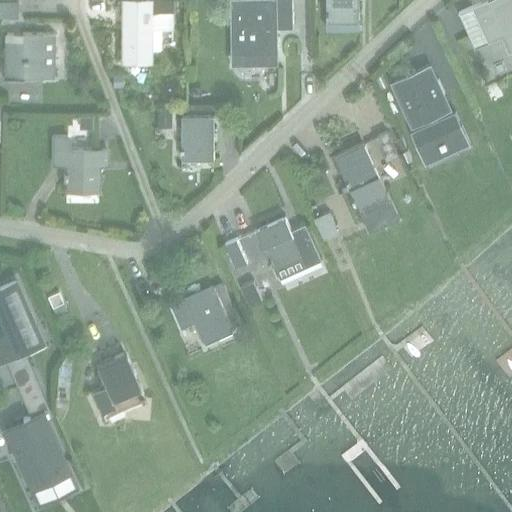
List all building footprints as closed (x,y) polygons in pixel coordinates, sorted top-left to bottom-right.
[(18,0),(0,0),(0,16),(17,17),(18,0)] [(171,0),(122,0),(122,61),(149,61),(149,49),(159,49),(159,28),(171,28),(171,0)] [(293,27),(292,10),(292,0),(230,0),(231,64),(278,63),(277,27),(293,27)] [(326,0),(326,21),(358,22),(358,0),(326,0)] [(511,0),(484,0),(472,5),(488,39),(503,32),(510,48),(511,47),(511,0)] [(53,33),(40,33),(40,32),(22,32),(22,42),(5,42),(5,78),(52,78),(53,33)] [(407,74),(394,80),(401,95),(398,96),(404,111),(408,109),(415,125),(429,118),(431,123),(412,131),(422,153),(465,133),(455,111),(436,120),(434,116),(448,109),(441,94),(444,93),(438,78),(435,80),(428,65),(414,71),(414,69),(406,72),(407,74)] [(122,87),(123,74),(112,73),(112,87),(122,87)] [(502,98),(497,88),(490,92),(495,102),(502,98)] [(158,107),(158,126),(172,127),(172,107),(158,107)] [(92,127),(92,115),(78,115),(78,127),(92,127)] [(182,115),(181,159),(213,159),(214,115),(182,115)] [(387,131),(376,136),(387,159),(398,154),(387,131)] [(53,135),(53,163),(66,163),(66,189),(98,189),(98,164),(107,164),(107,149),(67,149),(67,136),(53,135)] [(390,199),(390,198),(364,141),(335,155),(361,212),(369,230),(399,216),(391,199),(390,199)] [(324,238),(338,232),(330,211),(315,217),(324,238)] [(306,225),(292,231),(285,216),(256,229),(274,269),(302,256),(306,264),(321,258),(306,225)] [(224,243),(235,267),(247,261),(237,237),(224,243)] [(0,284),(0,363),(7,360),(24,352),(46,343),(16,277),(0,284)] [(262,298),(253,280),(240,286),(249,304),(262,298)] [(195,320),(202,337),(231,324),(214,285),(170,305),(180,327),(195,320)] [(63,301),(58,291),(47,295),(52,306),(63,301)] [(49,406),(24,352),(7,360),(31,414),(41,410),(49,406)] [(126,353),(97,366),(105,384),(92,390),(103,416),(145,397),(126,353)] [(31,414),(5,426),(32,485),(68,469),(41,410),(31,414)]
